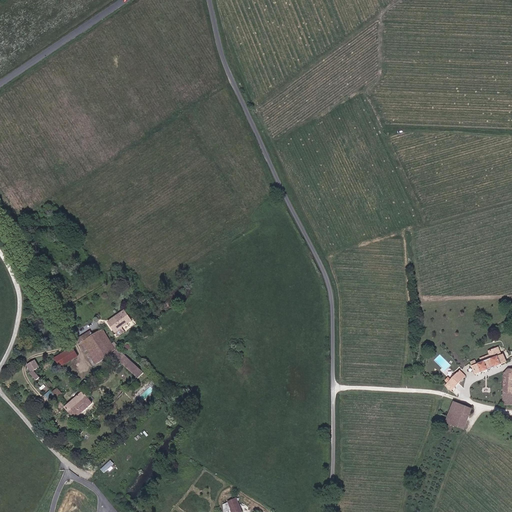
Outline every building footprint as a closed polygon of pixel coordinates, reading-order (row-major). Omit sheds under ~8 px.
[(131,319),(124,311),(106,324),(114,333),(113,332),(120,327),(131,319)] [(116,337),(123,332),(120,327),(113,332),(114,333),(116,337)] [(111,345),(102,330),(93,336),(89,331),(74,340),(83,353),(85,351),(95,366),(110,355),(117,351),(113,344),(111,345)] [(491,352),(472,359),(478,373),(506,362),(500,345),(490,349),(491,352)] [(53,359),(59,368),(77,357),(71,348),(53,359)] [(143,373),(117,351),(110,355),(136,380),(143,373)] [(34,361),(26,365),(30,372),(38,368),(34,361)] [(511,366),(502,376),(503,391),(504,403),(511,402),(511,366)] [(462,370),(452,378),(450,376),(447,377),(449,380),(447,381),(451,387),(456,383),(466,375),(462,370)] [(33,371),(29,375),(35,381),(39,377),(33,371)] [(61,394),(56,389),(52,392),(57,398),(61,394)] [(91,405),(80,393),(64,408),(74,419),(91,405)] [(440,421),(466,427),(469,415),(471,405),(455,402),(453,413),(443,411),(440,421)] [(113,464),(110,461),(100,469),(104,473),(113,464)] [(241,511),(236,498),(228,501),(231,511),(241,511)]
